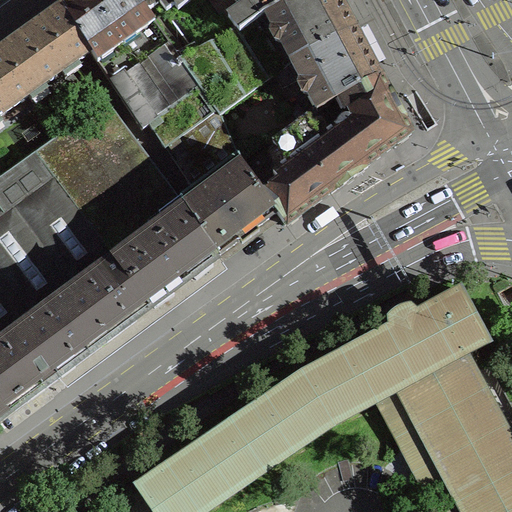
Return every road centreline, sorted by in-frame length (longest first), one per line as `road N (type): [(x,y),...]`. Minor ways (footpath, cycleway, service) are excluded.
road 1 (secondary): [(511,153),(472,155),(414,177),(305,251),(238,320)]
road 2 (secondary): [(0,482),(238,320)]
road 3 (secondary): [(238,320),(403,233)]
road 4 (secondary): [(403,233),(511,160)]
